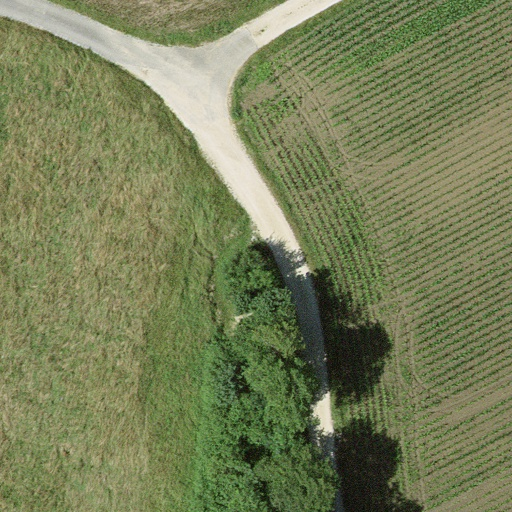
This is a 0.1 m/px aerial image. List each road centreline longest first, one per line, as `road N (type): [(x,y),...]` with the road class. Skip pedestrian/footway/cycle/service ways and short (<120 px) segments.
road 1 (track): [(333,511),(298,273),(278,230),(173,81)]
road 2 (track): [(173,81),(124,49),(0,0)]
road 3 (track): [(173,81),(320,0)]
